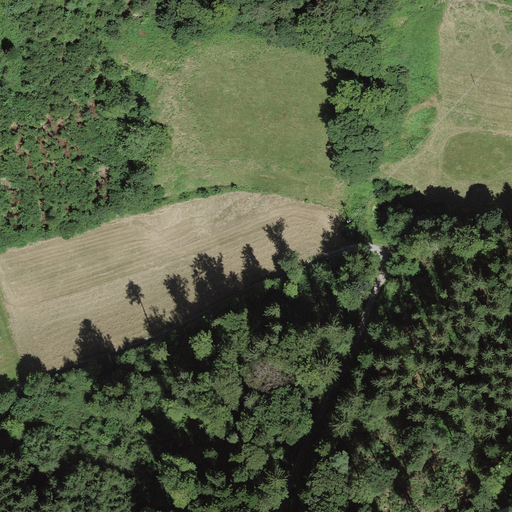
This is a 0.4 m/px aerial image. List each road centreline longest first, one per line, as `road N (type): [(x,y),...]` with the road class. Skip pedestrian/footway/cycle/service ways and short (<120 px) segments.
road 1 (track): [(0,396),(326,255),(511,235)]
road 2 (track): [(390,244),(387,269),(283,511)]
